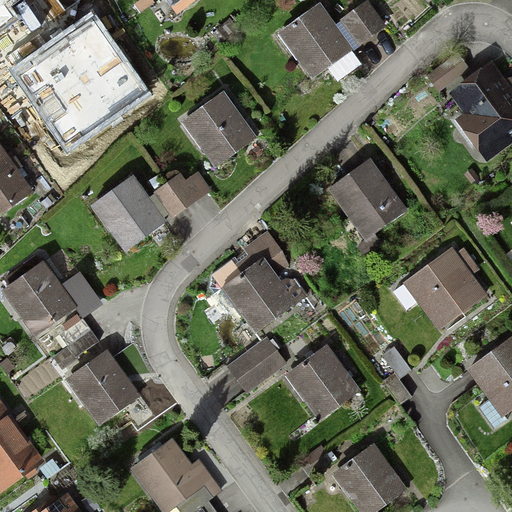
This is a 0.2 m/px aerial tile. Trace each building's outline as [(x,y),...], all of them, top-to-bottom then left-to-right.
[(192,0),(174,0),(181,8),(192,0)] [(357,0),(341,12),(332,0),(314,0),(281,24),(315,72),(394,16),(381,0),(357,0)] [(511,69),(498,51),(456,83),(475,108),(464,117),(492,154),(511,138),(511,69)] [(459,57),(430,77),(438,88),(467,68),(459,57)] [(258,138),(226,91),(182,121),(213,168),(258,138)] [(0,204),(38,180),(2,126),(0,127),(0,204)] [(371,153),(330,186),(371,236),(412,202),(371,153)] [(153,198),(133,173),(90,207),(126,251),(165,220),(149,200),(153,198)] [(182,176),(170,184),(185,207),(209,191),(198,175),(186,182),(182,176)] [(170,184),(158,191),(174,215),(185,207),(170,184)] [(443,320),(495,286),(461,235),(409,269),(443,320)] [(260,325),(305,292),(270,243),(225,277),(260,325)] [(39,327),(82,296),(48,248),(5,279),(39,327)] [(82,317),(58,333),(68,346),(91,330),(82,317)] [(511,406),(511,328),(472,355),(508,409),(511,406)] [(99,341),(91,330),(68,346),(75,357),(99,341)] [(238,379),(274,353),(266,342),(230,367),(238,379)] [(330,342),(285,374),(318,421),(364,389),(330,342)] [(62,367),(75,357),(68,346),(54,356),(62,367)] [(395,347),(383,356),(394,372),(399,379),(412,370),(395,347)] [(75,377),(108,420),(140,396),(106,353),(75,377)] [(274,353),(238,379),(247,391),(283,365),(274,353)] [(394,372),(382,380),(400,406),(412,398),(399,379),(394,372)] [(0,444),(18,432),(0,405),(0,444)] [(39,463),(18,432),(0,444),(0,483),(3,488),(39,463)] [(199,459),(190,466),(172,440),(132,469),(162,511),(180,511),(181,511),(180,511),(192,511),(209,500),(222,491),(199,459)] [(377,441),(331,474),(358,511),(378,511),(411,489),(377,441)] [(330,447),(302,466),(311,478),(338,459),(330,447)] [(26,511),(79,511),(66,493),(49,505),(45,499),(26,511)] [(214,511),(217,510),(209,500),(192,511),(214,511)]
